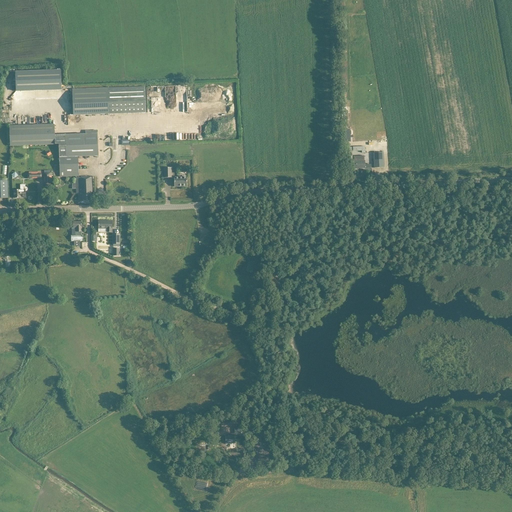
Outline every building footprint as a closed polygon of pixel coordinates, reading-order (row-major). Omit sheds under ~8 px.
[(61,90),(61,70),(15,72),(16,92),(50,90),(61,90)] [(188,85),(180,84),(179,107),(186,108),(188,85)] [(70,116),(73,116),(146,113),(145,87),(73,89),(73,110),(70,110),(70,116)] [(55,145),(55,135),(55,124),(10,126),(10,146),(55,145)] [(55,135),(55,145),(58,144),(59,157),(60,177),(76,176),(77,194),(78,194),(79,200),(82,200),(92,200),(91,192),(93,192),(92,177),(78,178),(78,157),(98,156),(97,130),(85,131),(85,134),(63,135),(55,135)] [(347,151),(347,160),(352,159),(352,151),(358,151),(359,154),(365,154),(365,146),(348,147),(348,151),(347,151)] [(373,153),(374,163),(374,168),(384,167),(384,162),(383,152),(373,153)] [(354,161),(352,161),(352,169),(357,169),(357,168),(361,168),(365,168),(365,161),(364,161),(364,156),(353,157),(354,161)] [(174,187),(187,186),(187,177),(174,177),(174,187)] [(21,197),(26,197),(25,192),(26,191),(27,191),(27,190),(28,189),(27,188),(26,187),(25,187),(25,184),(20,184),(20,190),(14,190),(14,198),(21,198),(21,197)] [(112,221),(98,221),(98,232),(105,232),(105,229),(107,229),(107,232),(112,232),(112,229),(112,221)] [(71,241),(77,241),(82,241),(82,234),(81,234),(81,227),(81,222),(73,222),(73,228),(76,227),(76,232),(77,232),(77,234),(71,234),(71,241)] [(272,280),(270,280),(269,285),(278,286),(279,278),(273,278),(272,280)]
